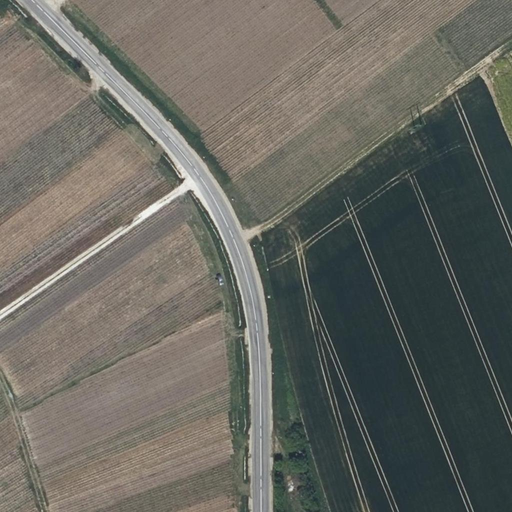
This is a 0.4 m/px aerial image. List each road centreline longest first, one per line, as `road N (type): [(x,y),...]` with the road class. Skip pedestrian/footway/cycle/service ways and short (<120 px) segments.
road 1 (secondary): [(255,511),(246,281),(208,192),(31,0)]
road 2 (track): [(230,243),(511,42)]
road 3 (track): [(0,316),(196,178)]
